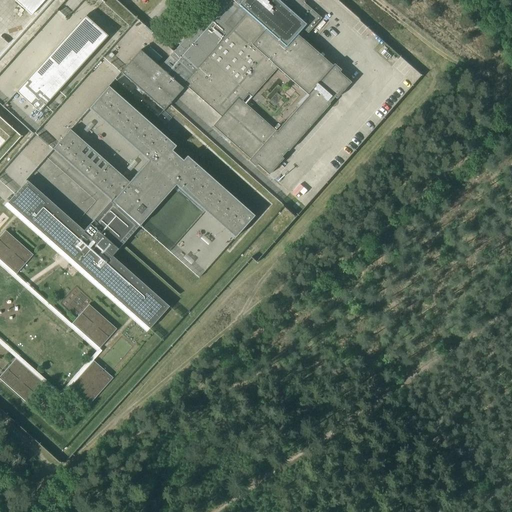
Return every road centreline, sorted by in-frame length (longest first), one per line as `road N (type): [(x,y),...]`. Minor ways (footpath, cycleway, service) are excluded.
road 1 (track): [(39,500),(511,103)]
road 2 (unknown): [(511,316),(219,511)]
road 3 (unknown): [(162,0),(42,135)]
